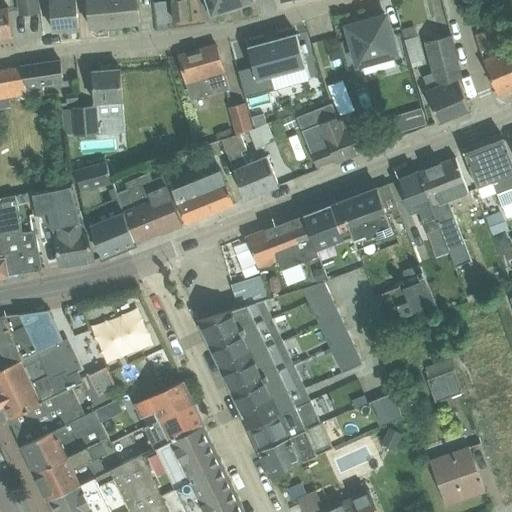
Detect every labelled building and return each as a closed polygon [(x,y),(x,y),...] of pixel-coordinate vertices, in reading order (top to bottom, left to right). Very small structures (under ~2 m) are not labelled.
[(38,13),(36,0),(19,0),(21,15),(38,13)] [(51,0),(52,12),(54,32),(79,30),(76,0),(51,0)] [(88,0),(91,29),(116,26),(113,0),(88,0)] [(113,0),(116,26),(140,24),(137,0),(113,0)] [(189,20),(186,0),(181,0),(172,1),(174,22),(189,20)] [(202,0),(207,12),(211,11),(212,16),(254,2),(253,0),(202,0)] [(0,38),(13,37),(9,8),(0,9),(0,7),(0,38)] [(368,17),(369,21),(347,25),(355,63),(393,55),(385,13),(368,17)] [(500,28),(495,30),(476,36),(481,52),(506,44),(500,28)] [(254,67),(238,71),(246,98),(275,90),(271,76),(306,67),(296,34),(278,39),(266,42),(248,48),(254,67)] [(452,35),(433,40),(426,42),(434,73),(424,77),(430,91),(427,92),(439,122),(471,109),(459,79),(462,78),(452,35)] [(406,40),(412,63),(425,59),(419,37),(406,40)] [(205,48),(178,56),(184,75),(191,101),(230,90),(218,47),(206,50),(205,48)] [(509,50),(503,53),(484,61),(499,98),(511,92),(511,54),(511,55),(509,50)] [(22,66),(28,94),(32,97),(45,95),(44,86),(64,83),(61,60),(22,66)] [(8,69),(13,97),(28,94),(22,66),(8,69)] [(0,70),(0,99),(13,97),(8,69),(0,70)] [(93,72),(96,107),(96,108),(73,109),(74,135),(99,134),(99,121),(112,120),(110,103),(123,102),(121,69),(93,72)] [(78,93),(66,94),(67,103),(79,102),(78,93)] [(332,103),(297,117),(298,121),(303,132),(317,167),(335,159),(337,163),(367,151),(359,133),(357,128),(344,133),(338,117),(334,107),(332,103)] [(237,135),(250,131),(252,130),(245,104),(229,108),(237,135)] [(422,109),(403,115),(404,117),(407,130),(427,124),(424,116),(422,109)] [(267,125),(264,115),(253,118),(257,129),(267,125)] [(293,116),(283,120),(287,131),(297,127),(293,116)] [(267,125),(252,130),(250,131),(256,149),(273,143),(267,125)] [(231,129),(216,134),(218,142),(222,140),(234,136),(231,129)] [(280,186),(272,168),(268,157),(248,165),(243,152),(247,150),(241,134),(234,137),(222,140),(246,200),(280,186)] [(511,189),(511,159),(504,139),(465,154),(482,199),(497,194),(511,189)] [(448,203),(470,194),(456,158),(418,172),(445,242),(455,267),(470,262),(448,203)] [(107,163),(76,171),(82,191),(113,183),(107,163)] [(160,170),(137,179),(160,235),(183,225),(160,170)] [(173,190),(179,205),(186,224),(235,204),(222,170),(186,184),(185,181),(174,185),(176,189),(173,190)] [(445,242),(418,172),(398,180),(410,216),(420,213),(424,221),(421,222),(426,234),(432,232),(436,245),(445,242)] [(160,235),(137,179),(126,184),(128,189),(117,194),(138,244),(160,235)] [(359,251),(401,235),(395,220),(402,218),(389,184),(339,203),(359,251)] [(73,185),(31,192),(35,214),(51,211),(54,230),(56,243),(57,243),(58,247),(61,267),(96,261),(90,242),(85,224),(84,222),(80,209),(73,185)] [(103,258),(138,244),(117,194),(115,189),(109,192),(113,200),(95,207),(101,222),(90,226),(103,258)] [(511,204),(511,189),(497,194),(503,208),(511,204)] [(0,235),(34,232),(31,214),(35,214),(31,192),(0,198),(0,235)] [(317,249),(352,236),(339,203),(305,216),(317,249)] [(500,212),(485,217),(502,262),(511,258),(511,253),(509,244),(506,245),(502,234),(508,232),(500,212)] [(329,281),(317,249),(305,216),(252,236),(249,242),(270,299),(303,289),(325,282),(329,281)] [(0,277),(43,270),(39,251),(36,232),(34,232),(0,235),(0,277)] [(400,284),(399,288),(376,297),(388,326),(423,312),(424,316),(438,310),(420,266),(402,273),(405,282),(400,284)] [(263,301),(270,299),(267,289),(262,291),(257,279),(243,283),(250,305),(263,301)] [(330,293),(325,282),(303,289),(309,302),(330,293)] [(340,315),(330,293),(309,302),(320,324),(340,315)] [(198,321),(222,371),(282,342),(263,301),(250,305),(198,321)] [(0,371),(63,341),(49,310),(4,316),(0,318),(0,371)] [(351,339),(340,315),(320,324),(331,348),(351,339)] [(363,364),(351,339),(331,348),(343,373),(363,364)] [(0,420),(0,422),(10,417),(73,389),(82,385),(81,379),(78,373),(82,371),(68,340),(64,342),(63,341),(0,371),(0,420)] [(249,429),(311,401),(282,342),(222,371),(249,429)] [(430,379),(427,381),(436,404),(463,395),(450,359),(426,368),(430,379)] [(92,405),(95,411),(119,400),(115,390),(116,390),(106,368),(88,377),(88,376),(81,379),(82,385),(92,405)] [(147,426),(193,403),(183,382),(134,405),(141,420),(143,419),(147,426)] [(23,446),(86,416),(73,389),(10,417),(23,446)] [(380,428),(402,418),(395,391),(369,403),(380,428)] [(119,400),(95,411),(101,424),(125,413),(119,400)] [(249,429),(259,451),(322,423),(311,401),(249,429)] [(144,427),(154,449),(204,425),(193,403),(147,426),(144,427)] [(23,446),(36,472),(101,442),(109,439),(101,424),(95,411),(90,414),(86,416),(23,446)] [(271,476),(333,447),(322,423),(259,451),(271,476)] [(185,511),(245,511),(204,425),(154,449),(172,485),(185,511)] [(403,434),(388,428),(380,444),(395,451),(403,434)] [(49,500),(105,472),(99,458),(107,454),(101,442),(36,472),(49,500)] [(446,506),(485,492),(470,447),(430,460),(446,506)] [(49,500),(54,511),(110,511),(172,485),(154,449),(105,472),(49,500)] [(287,490),(292,501),(307,494),(302,484),(287,490)] [(185,511),(172,485),(110,511),(185,511)] [(305,511),(320,511),(333,507),(324,487),(299,498),(305,511)] [(379,511),(369,491),(320,511),(379,511)]
